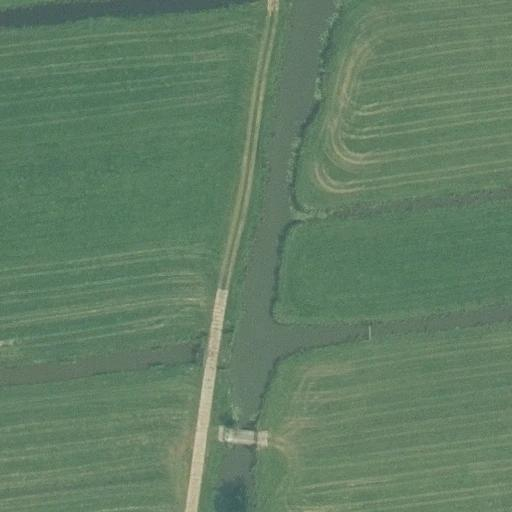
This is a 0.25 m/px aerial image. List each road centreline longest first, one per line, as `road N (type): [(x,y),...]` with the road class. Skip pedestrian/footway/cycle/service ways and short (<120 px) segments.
road 1 (track): [(272,0),(191,511)]
road 2 (track): [(350,432),(264,439),(200,432)]
